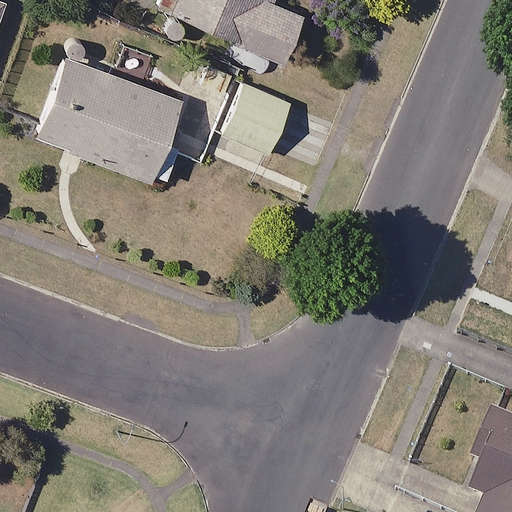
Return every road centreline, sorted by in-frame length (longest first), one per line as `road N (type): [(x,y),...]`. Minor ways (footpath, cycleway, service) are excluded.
road 1 (residential): [(484,0),(309,442)]
road 2 (residential): [(0,326),(309,442)]
